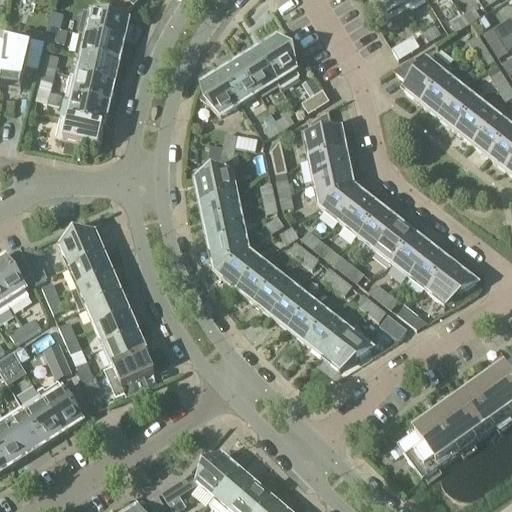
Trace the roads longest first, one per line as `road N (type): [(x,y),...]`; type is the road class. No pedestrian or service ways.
road 1 (residential): [(511,274),(383,177),(362,81),(310,0)]
road 2 (unclassified): [(319,444),(401,366),(511,300)]
road 3 (unclassified): [(132,181),(160,308),(225,390)]
road 4 (residential): [(43,511),(196,418),(225,390)]
road 5 (unclassified): [(249,373),(182,279),(162,180)]
road 6 (unclassified): [(162,180),(183,79),(207,28),(232,0)]
road 7 (unclassified): [(195,0),(155,68),(134,141),(132,181)]
road 8 (unclassified): [(225,390),(340,511)]
road 9 (residential): [(0,213),(66,184),(132,181)]
